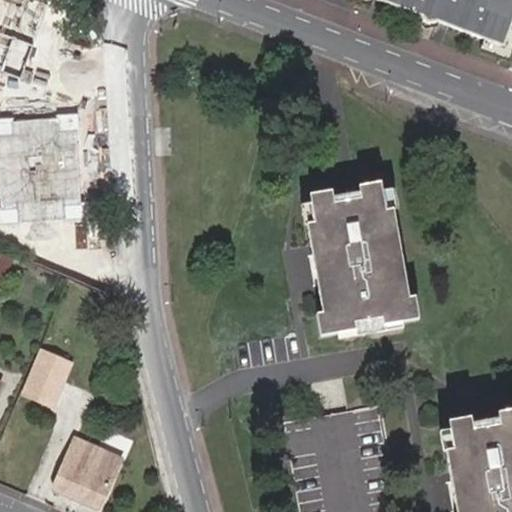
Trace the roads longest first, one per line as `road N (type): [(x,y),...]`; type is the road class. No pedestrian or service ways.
road 1 (tertiary): [(197,511),(144,301),(133,0)]
road 2 (unknown): [(141,270),(29,198),(52,14),(43,0)]
road 3 (residential): [(210,0),(511,112)]
